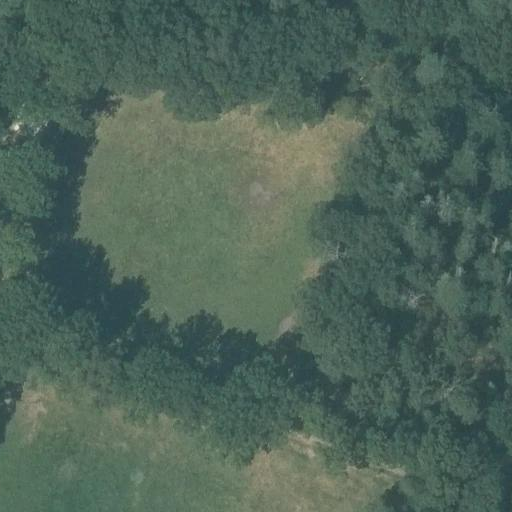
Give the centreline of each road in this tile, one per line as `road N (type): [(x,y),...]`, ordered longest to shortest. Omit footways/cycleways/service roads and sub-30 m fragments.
road 1 (track): [(0,336),(511,506)]
road 2 (track): [(0,245),(80,0)]
